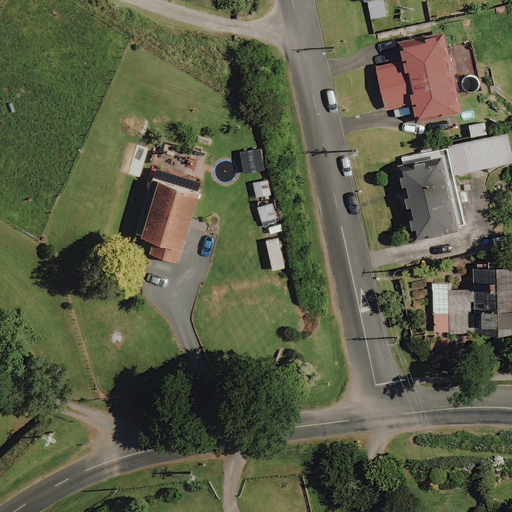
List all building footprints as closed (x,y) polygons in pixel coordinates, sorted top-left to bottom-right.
[(388,18),(384,0),(368,3),(372,21),(388,18)] [(404,44),(405,43),(408,57),(381,63),(390,106),(419,100),(423,118),(463,109),(446,29),(403,39),(404,44)] [(471,137),(491,133),(488,120),(468,124),(471,137)] [(400,155),(417,233),(466,222),(455,172),(511,159),(511,141),(510,131),(400,155)] [(150,251),(179,261),(204,188),(159,173),(140,230),(155,235),(150,251)] [(511,327),(511,262),(476,263),(477,286),(452,287),(453,330),(511,327)]
